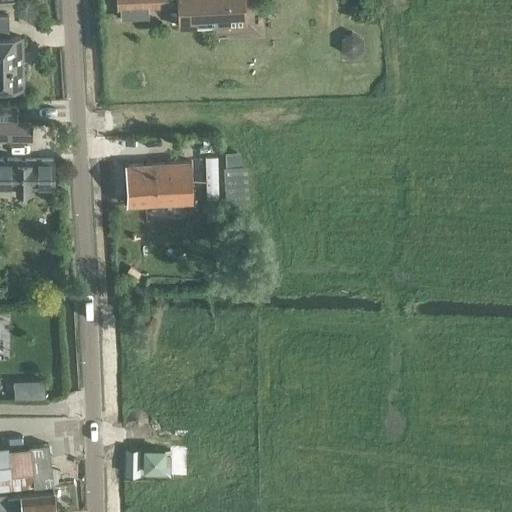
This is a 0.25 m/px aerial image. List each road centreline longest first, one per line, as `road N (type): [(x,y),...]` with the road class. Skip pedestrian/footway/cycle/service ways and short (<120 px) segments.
road 1 (track): [(392,511),(394,295),(271,117),(81,118)]
road 2 (residential): [(100,511),(69,0)]
